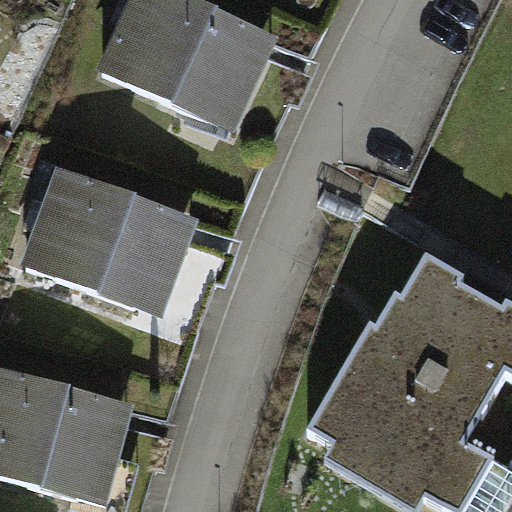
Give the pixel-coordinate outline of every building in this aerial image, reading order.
[(281,37),(197,0),(132,0),(100,73),(238,133),(281,37)] [(325,0),(310,29),(232,203),(168,389),(133,511),(262,511),(334,289),(365,213),(381,179),(413,190),(482,52),(508,0),(325,0)] [(202,217),(58,166),(22,267),(166,318),(202,217)] [(373,333),(310,438),(336,454),(327,469),(398,511),(419,511),(425,503),(440,511),(463,511),(491,467),(468,453),(508,387),(511,378),(511,310),(509,309),(504,318),(463,294),(467,287),(452,278),(429,265),(404,308),(398,304),(383,330),(379,336),(373,333)] [(135,405),(0,367),(0,478),(106,508),(135,405)] [(491,467),(463,511),(511,511),(511,477),(511,478),(491,467)]
